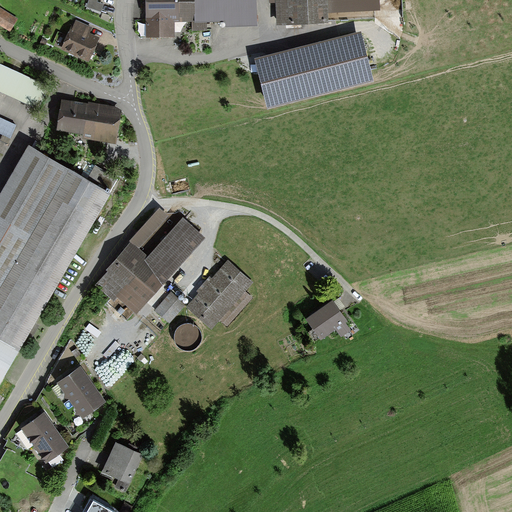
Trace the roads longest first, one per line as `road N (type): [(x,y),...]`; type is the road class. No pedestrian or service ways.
road 1 (unclassified): [(132,98),(146,149),(142,193),(0,427)]
road 2 (unclassified): [(0,44),(132,98)]
